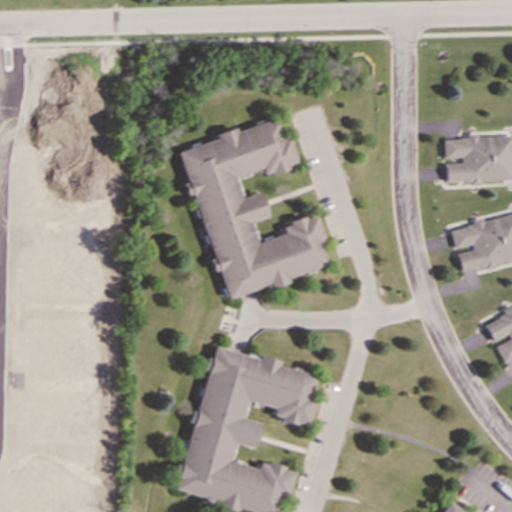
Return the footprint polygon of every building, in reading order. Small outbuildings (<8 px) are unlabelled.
[(225,298),(267,285),(268,288),(287,282),(285,277),(325,264),(318,242),(322,241),(314,213),(279,224),(281,233),(255,241),(248,221),(265,216),(257,191),(239,197),(233,176),(259,168),(261,174),(295,164),(286,135),(279,137),(272,116),(213,135),(214,138),(175,150),(212,271),(216,269),(225,298)] [(511,179),(510,134),(463,136),(463,138),(441,139),(442,158),(458,157),(458,162),(443,163),(444,183),(478,182),(477,180),(511,179)] [(511,259),(511,212),(447,227),(451,247),(468,244),(469,249),(454,252),(458,271),(511,259)] [(511,355),(511,303),(498,310),(500,315),(481,323),(489,340),(503,334),(505,339),(492,345),(499,361),(511,355)] [(172,489),(214,500),(213,506),(233,511),(234,508),(250,511),(275,511),(287,469),(256,461),(254,468),(226,461),(231,443),(250,448),(256,422),(240,417),(244,400),(271,407),(269,417),(302,425),(314,375),(276,365),(277,359),(257,354),(256,358),(211,346),(208,357),(206,357),(172,489)] [(468,511),(446,497),(435,511),(468,511)]
